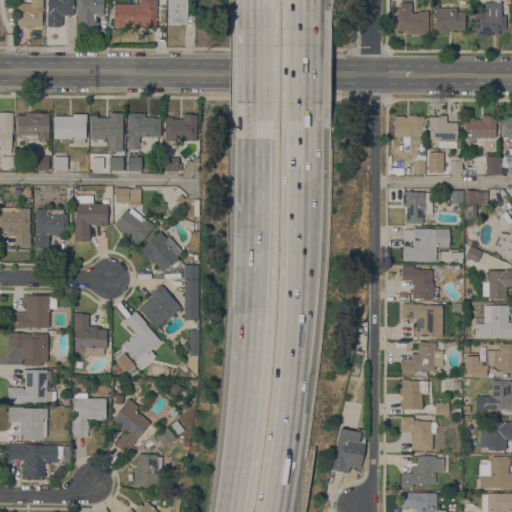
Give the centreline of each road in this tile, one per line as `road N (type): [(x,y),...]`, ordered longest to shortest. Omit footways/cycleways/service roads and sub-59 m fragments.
road 1 (residential): [(374,73),(371,470),(360,511)]
road 2 (secondary): [(0,69),(374,73)]
road 3 (motorway): [(272,511),(294,338),(297,206)]
road 4 (motorway): [(256,295),(232,511)]
road 5 (motorway): [(259,139),(256,295)]
